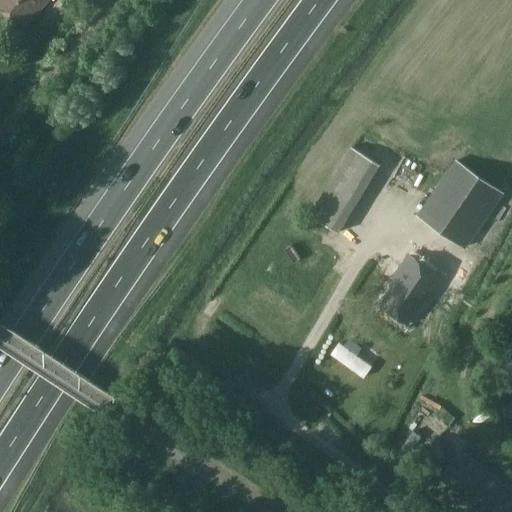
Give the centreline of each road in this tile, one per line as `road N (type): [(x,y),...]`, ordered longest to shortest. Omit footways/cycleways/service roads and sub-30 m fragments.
road 1 (motorway): [(0,463),(316,0)]
road 2 (motorway): [(261,0),(0,371)]
road 3 (unclassified): [(269,511),(0,335)]
